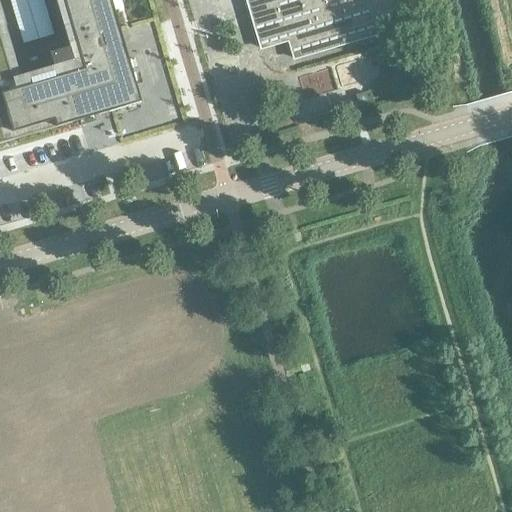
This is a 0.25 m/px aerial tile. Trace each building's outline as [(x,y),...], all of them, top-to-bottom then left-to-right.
[(141,104),(120,32),(110,0),(63,0),(84,71),(0,95),(0,145),(79,122),(77,115),(95,109),(98,117),(141,104)] [(42,0),(9,0),(22,45),(53,36),(42,0)] [(255,0),(260,15),(250,18),(259,49),(287,40),(292,59),(403,26),(405,21),(398,0),(255,0)] [(0,37),(0,84),(13,81),(0,37)] [(50,55),(54,68),(73,62),(70,49),(50,55)]
